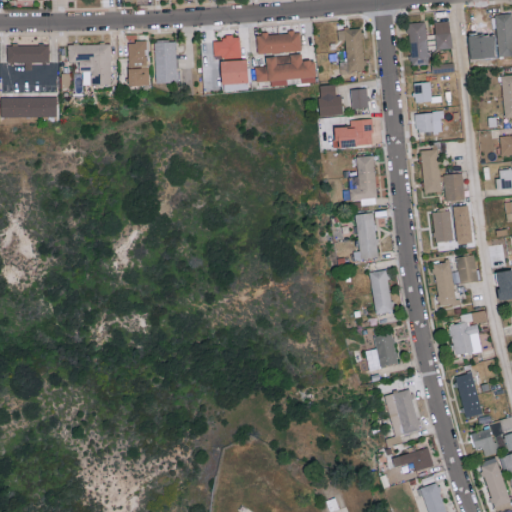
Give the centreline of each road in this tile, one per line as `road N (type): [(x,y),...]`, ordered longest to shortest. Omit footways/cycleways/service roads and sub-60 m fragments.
road 1 (residential): [(474,511),(422,330),(382,2)]
road 2 (residential): [(0,20),(153,19),(402,0)]
